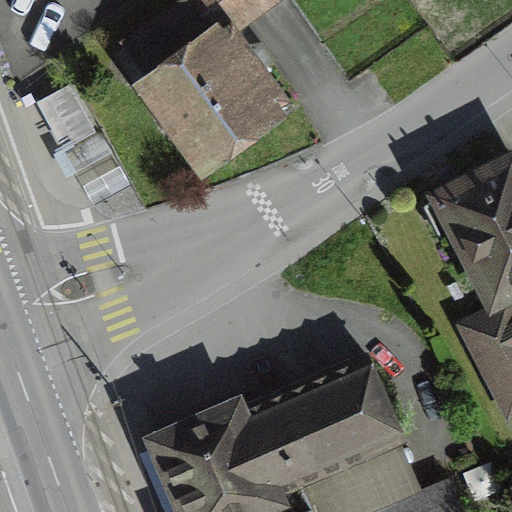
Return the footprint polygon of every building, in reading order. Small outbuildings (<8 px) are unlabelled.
[(189,0),(124,46),(203,157),(281,102),(230,30),(272,0),(189,0)] [(70,83),(37,101),(63,148),(96,130),(70,83)] [(511,169),(509,164),(444,196),(493,294),(511,284),(511,169)] [(511,308),(471,327),(503,393),(511,389),(511,308)] [(399,436),(365,354),(155,441),(184,511),(456,511),(446,486),(382,511),(310,511),(297,479),(399,436)]
